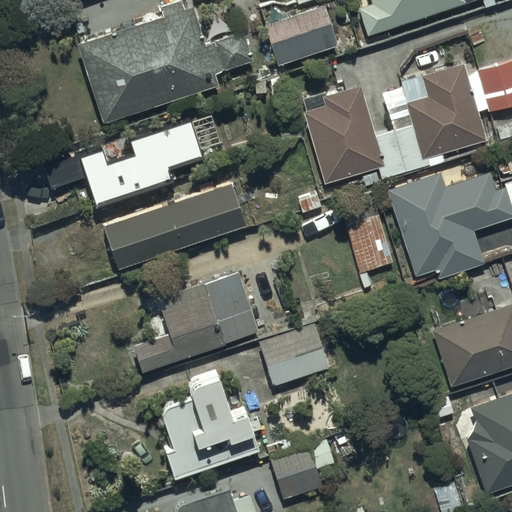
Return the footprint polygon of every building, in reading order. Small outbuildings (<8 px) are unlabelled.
[(159,13),(73,41),(99,121),(214,84),(210,71),(250,58),(241,30),(202,42),(189,4),(178,8),(175,0),(172,0),(156,5),(159,13)] [(368,0),(369,1),(355,6),(364,32),(463,0),(368,0)] [(319,2),(260,23),(273,62),(333,42),(319,2)] [(511,57),(473,68),(485,111),(511,103),(511,57)] [(358,84),(323,94),(322,92),(300,98),(303,108),(299,109),(321,181),(375,165),(378,176),(428,162),(426,156),(483,139),(460,62),(417,74),(423,94),(403,100),(409,122),(373,133),(358,84)] [(85,175),(94,202),(168,178),(164,167),(199,156),(186,117),(127,137),(132,152),(106,160),(101,147),(45,165),(52,186),(85,175)] [(511,171),(511,139),(501,144),(504,151),(496,154),(502,172),(510,169),(511,171)] [(439,171),(386,188),(413,273),(433,267),(436,276),(484,260),(474,227),(511,214),(511,209),(505,187),(494,190),(488,170),(444,184),(439,171)] [(98,225),(113,268),(245,224),(230,181),(98,225)] [(371,188),(336,199),(363,286),(371,284),(366,269),(393,261),(371,188)] [(133,344),(142,370),(259,331),(238,270),(163,296),(166,306),(160,308),(168,332),(133,344)] [(511,302),(431,328),(450,385),(511,365),(511,302)] [(312,322),(258,340),(273,385),(327,367),(312,322)] [(188,399),(160,409),(172,448),(165,450),(174,477),(258,449),(245,409),(231,414),(218,374),(184,385),(188,399)] [(511,483),(511,392),(468,408),(472,420),(464,441),(483,494),(511,483)] [(319,485),(306,445),(267,458),(280,497),(319,485)] [(227,489),(172,508),(173,511),(253,511),(255,511),(249,495),(231,501),(227,489)]
